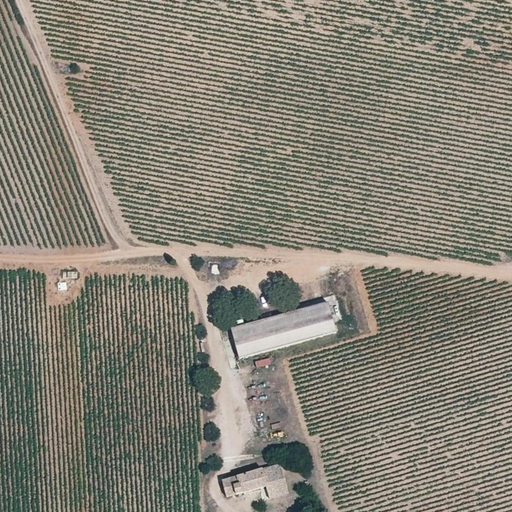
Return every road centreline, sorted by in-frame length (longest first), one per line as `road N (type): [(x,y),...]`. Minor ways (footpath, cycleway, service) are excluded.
road 1 (track): [(178,251),(511,273)]
road 2 (track): [(233,511),(217,493),(217,478),(242,450),(245,432),(178,251)]
road 3 (track): [(0,254),(178,251)]
